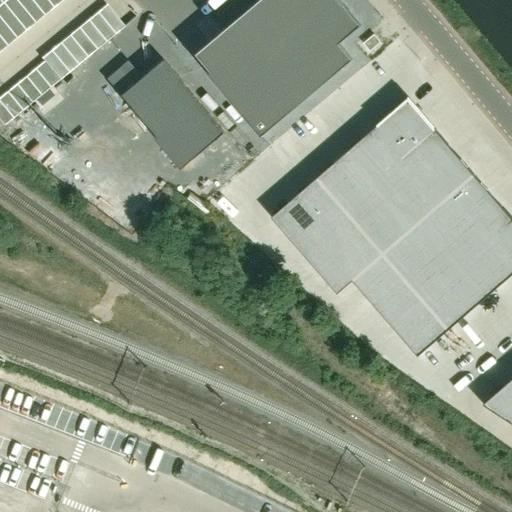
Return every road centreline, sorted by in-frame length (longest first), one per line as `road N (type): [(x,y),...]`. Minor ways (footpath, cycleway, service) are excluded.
road 1 (track): [(0,260),(195,352)]
road 2 (unclassified): [(511,123),(407,0)]
